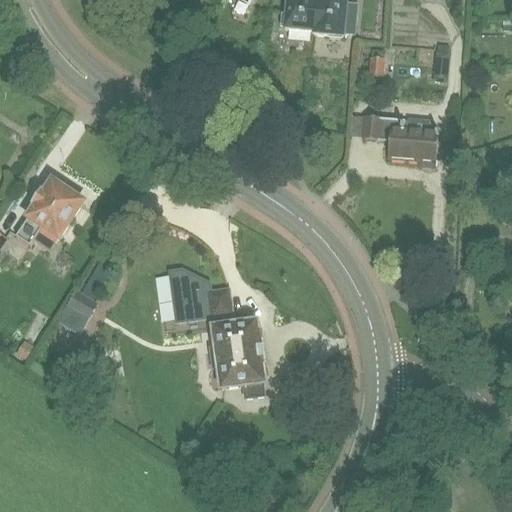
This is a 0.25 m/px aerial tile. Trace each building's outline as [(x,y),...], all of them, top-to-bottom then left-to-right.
[(314,37),(317,0),(287,0),(284,32),(313,35),(313,37),(314,37)] [(317,0),(314,37),(344,40),(344,37),(355,38),(358,7),(347,6),(347,0),(317,0)] [(502,33),(511,33),(511,22),(502,22),(502,33)] [(434,60),(438,65),(448,66),(449,54),(448,54),(448,48),(439,47),(438,53),(435,53),(434,60)] [(370,51),(370,60),(382,61),(383,52),(370,51)] [(367,77),(381,78),(382,61),(370,60),(369,60),(367,77)] [(405,124),(366,120),(364,142),(390,145),(388,161),(418,164),(418,168),(436,170),(439,137),(407,134),(408,125),(405,124)] [(58,242),(83,205),(73,198),(72,197),(72,195),(71,194),(70,193),(68,192),(67,191),(65,191),(63,190),(61,191),(52,184),(44,195),(40,193),(31,207),(35,209),(27,221),(28,221),(15,239),(29,248),(41,230),(58,242)] [(511,206),(500,224),(511,231),(511,206)] [(105,255),(81,296),(93,303),(117,262),(105,255)] [(183,276),(171,278),(177,327),(213,323),(214,331),(233,329),(232,320),(234,320),(230,293),(212,295),(211,286),(183,276)] [(67,308),(57,324),(79,338),(88,321),(89,321),(97,308),(75,294),(67,308)] [(257,330),(256,326),(233,329),(214,331),(216,351),(210,351),(212,373),(219,372),(222,392),(243,389),(244,402),(264,400),(262,387),(264,386),(264,381),(267,379),(266,371),(262,369),(258,343),(262,340),(261,332),(257,330)] [(25,345),(17,357),(27,363),(34,351),(25,345)]
